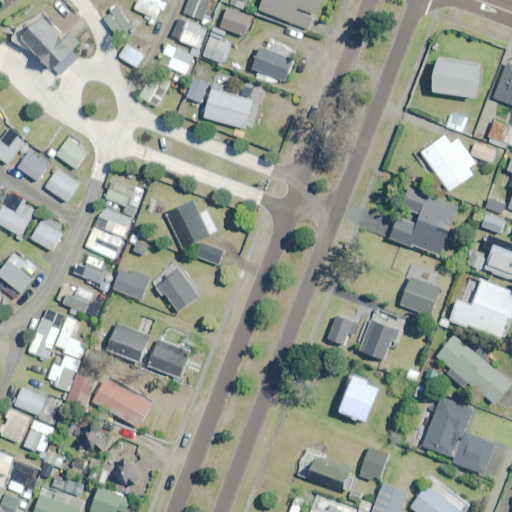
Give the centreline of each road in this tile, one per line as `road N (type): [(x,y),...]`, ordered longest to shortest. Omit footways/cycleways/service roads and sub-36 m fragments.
road 1 (tertiary): [(421,0),(223,511)]
road 2 (tertiary): [(175,511),(373,0)]
